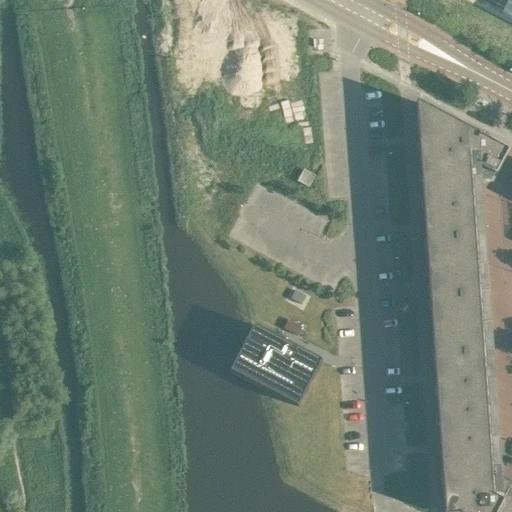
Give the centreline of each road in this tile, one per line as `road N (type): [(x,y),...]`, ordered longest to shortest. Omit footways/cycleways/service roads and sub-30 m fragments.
road 1 (residential): [(361,12),(346,56),(380,503)]
road 2 (tertiary): [(511,92),(361,12)]
